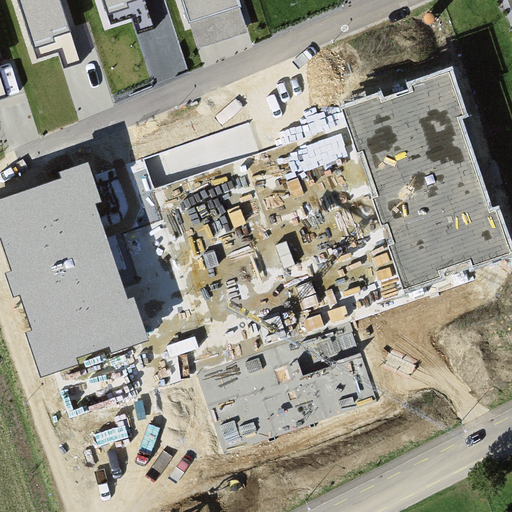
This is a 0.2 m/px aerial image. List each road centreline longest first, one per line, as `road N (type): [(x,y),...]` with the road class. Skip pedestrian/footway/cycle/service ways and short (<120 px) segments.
road 1 (residential): [(404,0),(11,168)]
road 2 (primary): [(511,430),(349,511)]
